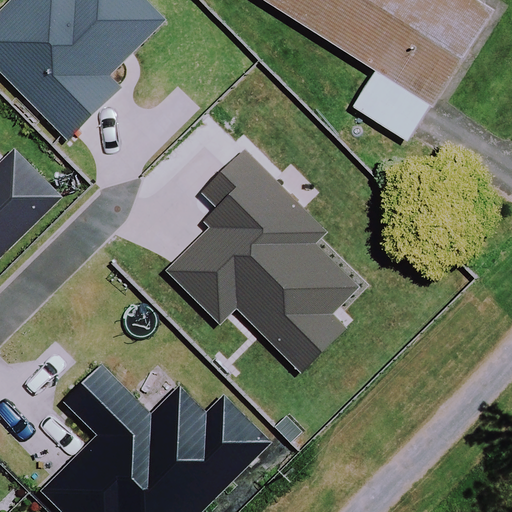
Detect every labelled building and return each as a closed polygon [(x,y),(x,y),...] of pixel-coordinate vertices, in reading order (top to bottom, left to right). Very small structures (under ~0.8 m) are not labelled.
[(113,75),(169,20),(149,0),(18,0),(0,18),(0,59),(78,138),(127,90),(113,75)] [(502,10),(485,0),(277,0),(442,104),(502,10)] [(353,212),(274,132),(231,173),(253,195),(197,250),(248,301),(263,286),(330,353),(374,310),(359,294),(385,268),(341,223),(353,212)] [(0,170),(0,262),(68,196),(22,149),(0,170)] [(108,434),(52,489),(74,511),(205,511),(277,441),(233,396),(216,414),(189,387),(160,415),(110,365),(75,400),(108,434)]
